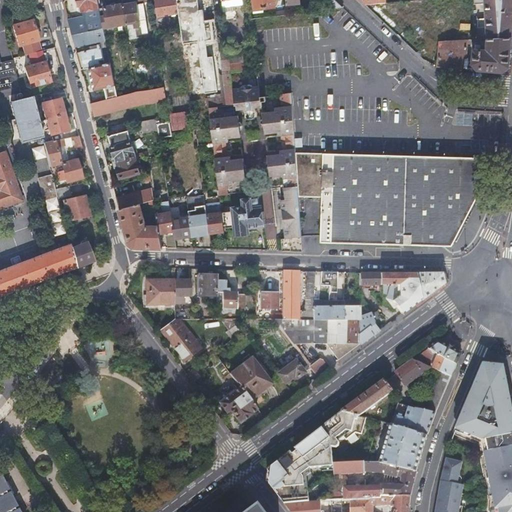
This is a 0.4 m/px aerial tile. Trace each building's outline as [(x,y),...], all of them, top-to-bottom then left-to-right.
[(0,0),(0,207),(22,199),(6,150),(0,151),(0,0)] [(107,49),(102,25),(98,7),(96,0),(77,0),(78,6),(80,6),(83,16),(69,20),(76,47),(98,42),(99,47),(78,53),(82,69),(90,67),(105,64),(104,60),(108,58),(106,49),(107,49)] [(178,12),(176,0),(155,0),(158,15),(178,12)] [(188,0),(176,0),(178,12),(190,10),(188,0)] [(243,0),(222,0),(225,19),(238,17),(236,5),(244,4),(243,0)] [(273,0),(253,0),(255,8),(274,6),(273,0)] [(327,0),(326,9),(329,8),(344,7),(336,0),(327,0)] [(422,14),(443,13),(442,0),(424,0),(424,1),(400,3),(400,5),(398,7),(398,10),(402,10),(403,24),(423,23),(422,14)] [(442,0),(443,13),(444,43),(466,41),(474,41),(472,18),(471,8),(468,3),(463,3),(463,0),(442,0)] [(486,28),(487,39),(511,37),(511,31),(511,0),(472,0),(473,5),(484,4),(485,10),(482,10),(482,15),(485,14),(485,19),(476,20),(476,28),(486,28)] [(137,1),(123,3),(125,21),(134,19),(135,25),(141,23),(137,1)] [(386,10),(385,2),(365,3),(374,12),(386,10)] [(102,25),(125,21),(123,3),(98,7),(102,25)] [(34,18),(24,21),(13,24),(18,45),(23,43),(26,54),(30,53),(43,50),(39,39),(40,39),(34,18)] [(511,37),(487,39),(486,50),(479,50),(479,46),(474,46),(473,64),(476,71),(503,72),(509,67),(511,37)] [(466,41),(444,43),(442,43),(442,69),(462,70),(463,60),(465,60),(466,41)] [(33,64),(29,65),(25,66),(31,87),(51,81),(43,50),(30,53),(33,64)] [(0,73),(15,70),(12,56),(1,59),(0,59),(0,73)] [(232,71),(230,62),(230,57),(221,58),(227,104),(236,102),(234,85),(232,71)] [(244,60),(230,62),(232,71),(245,69),(244,60)] [(110,62),(105,64),(90,67),(92,79),(95,90),(115,85),(110,62)] [(0,86),(18,83),(15,70),(0,73),(0,86)] [(267,94),(261,94),(260,82),(234,85),(236,102),(238,102),(238,105),(245,104),(245,108),(249,108),(249,110),(253,110),(253,107),(256,106),(256,103),(263,102),(262,98),(268,98),(267,94)] [(136,90),(127,93),(118,96),(91,103),(95,118),(166,99),(164,86),(136,90)] [(54,91),(54,94),(55,97),(61,94),(68,95),(66,88),(54,91)] [(284,251),(304,251),(300,195),(300,194),(297,151),(292,90),(281,92),(283,104),(276,105),(277,109),(264,111),(266,131),(276,130),(276,126),(279,126),(279,130),(279,134),(283,133),(285,149),(281,149),(282,153),(282,157),(279,157),(279,153),(269,154),(272,175),(285,174),(285,177),(289,177),(290,186),(286,186),(287,196),(283,197),(288,239),(283,239),(284,248),(284,251)] [(21,144),(42,138),(32,97),(10,103),(21,144)] [(45,119),(63,114),(59,98),(41,103),(45,119)] [(234,179),(248,178),(245,157),(235,158),(235,162),(232,162),(232,158),(231,154),(229,155),(227,139),(230,139),(229,135),(229,132),(232,131),(232,135),(243,134),(240,112),(227,114),(226,110),(220,111),(219,105),(209,106),(213,136),(213,141),(220,196),(229,194),(228,185),(235,184),(234,179)] [(170,113),(171,121),(172,129),(193,125),(191,110),(170,113)] [(67,130),(63,114),(45,119),(49,135),(67,130)] [(158,129),(157,128),(156,122),(155,117),(137,121),(139,132),(158,129)] [(65,132),(66,137),(79,133),(77,125),(69,131),(65,132)] [(117,163),(148,155),(147,151),(141,153),(140,150),(136,151),(130,130),(110,136),(117,163)] [(53,140),(44,143),(50,166),(60,163),(55,143),(64,141),(67,149),(82,145),(79,133),(66,137),(53,140)] [(213,141),(213,136),(196,138),(197,144),(213,141)] [(457,239),(467,218),(480,191),(481,151),(472,151),(471,156),(297,151),(300,194),(300,195),(323,195),(322,240),(454,245),(457,239)] [(148,159),(148,155),(117,163),(122,179),(142,173),(139,164),(143,163),(143,159),(148,159)] [(56,172),(57,177),(58,181),(65,179),(66,181),(80,177),(76,158),(60,163),(62,171),(56,172)] [(58,195),(52,174),(38,177),(44,199),(58,195)] [(120,209),(141,204),(150,201),(155,199),(153,188),(117,198),(120,209)] [(233,210),(222,212),(223,228),(235,226),(236,234),(248,232),(247,227),(263,225),(259,191),(250,193),(250,199),(244,199),(245,206),(232,208),(233,210)] [(63,200),(65,211),(68,221),(89,215),(84,194),(63,200)] [(46,200),(59,247),(71,243),(58,197),(46,200)] [(153,221),(158,220),(157,213),(155,199),(150,201),(153,221)] [(158,220),(159,225),(160,234),(175,232),(173,218),(170,200),(162,202),(164,211),(157,213),(158,220)] [(187,204),(189,216),(193,236),(210,234),(207,214),(205,201),(187,204)] [(206,204),(207,214),(210,234),(224,232),(223,228),(222,212),(221,202),(206,204)] [(146,225),(141,204),(120,209),(128,241),(135,247),(163,248),(160,234),(159,225),(146,225)] [(189,216),(173,218),(175,232),(176,234),(176,238),(193,236),(189,216)] [(178,248),(176,238),(176,234),(167,235),(169,248),(178,248)] [(93,261),(90,251),(87,241),(81,243),(81,245),(72,248),(77,267),(93,261)] [(0,295),(77,267),(71,243),(59,247),(24,260),(21,253),(12,255),(15,263),(0,268),(0,295)] [(300,271),(292,271),(283,270),(283,319),(299,319),(300,271)] [(315,271),(307,271),(306,319),(315,319),(315,305),(315,271)] [(360,284),(379,284),(399,284),(402,292),(397,294),(399,299),(395,302),(404,316),(442,296),(445,282),(440,271),(360,272),(360,284)] [(322,285),(325,285),(329,285),(338,285),(339,272),(321,272),(322,285)] [(216,295),(216,293),(216,279),(216,274),(198,274),(197,295),(216,295)] [(174,303),(174,280),(146,279),(147,302),(174,303)] [(235,309),(235,308),(235,307),(242,307),(243,294),(235,294),(235,291),(227,291),(227,288),(223,288),(223,279),(216,279),(216,293),(221,293),(221,309),(235,309)] [(189,297),(189,288),(189,280),(174,280),(174,303),(182,303),(182,296),(189,297)] [(261,292),(261,299),(261,307),(277,307),(278,292),(261,292)] [(315,319),(328,319),(328,305),(315,305),(315,319)] [(328,319),(344,319),(344,305),(328,305),(328,319)] [(344,319),(359,319),(359,315),(359,306),(344,305),(344,319)] [(174,318),(178,318),(192,318),(193,309),(174,309),(174,318)] [(359,315),(359,319),(358,342),(358,343),(358,345),(371,336),(380,331),(373,322),(371,312),(359,315)] [(178,318),(174,318),(160,329),(183,359),(200,346),(178,318)] [(233,319),(227,319),(221,319),(229,329),(225,332),(231,339),(242,331),(233,319)] [(293,343),(315,342),(315,319),(306,319),(299,319),(283,319),(275,319),(293,343)] [(328,319),(315,319),(315,342),(358,342),(359,319),(344,319),(328,319)] [(435,352),(439,354),(456,363),(457,362),(461,353),(450,347),(438,341),(428,349),(435,352)] [(430,366),(435,352),(428,349),(414,359),(430,366)] [(295,358),(294,357),(293,356),(281,364),(283,366),(276,371),(283,381),(294,374),(296,376),(309,366),(307,363),(301,354),(295,358)] [(433,367),(437,369),(451,375),(452,374),(456,363),(439,354),(433,367)] [(240,387),(249,399),(272,382),(252,356),(229,372),(240,387)] [(314,358),(307,363),(309,366),(316,375),(323,370),(314,358)] [(406,386),(430,366),(414,359),(395,373),(401,381),(406,386)] [(502,366),(483,364),(468,402),(456,429),(486,441),(502,437),(502,434),(511,432),(511,431),(511,406),(504,367),(502,366)] [(202,373),(196,366),(186,373),(192,381),(202,373)] [(418,400),(416,406),(436,412),(447,384),(451,375),(437,369),(424,402),(418,400)] [(342,413),(350,415),(359,418),(392,392),(384,381),(342,413)] [(412,393),(406,386),(401,381),(394,387),(405,399),(412,393)] [(255,407),(249,399),(240,387),(220,402),(226,411),(230,409),(239,421),(250,413),(249,412),(255,407)] [(394,415),(390,427),(427,437),(436,412),(416,406),(411,421),(394,415)] [(360,435),(365,419),(359,418),(350,415),(342,413),(339,415),(288,454),(274,466),(278,470),(332,466),(331,448),(335,450),(338,448),(338,444),(336,440),(341,436),(344,440),(354,433),(360,435)] [(382,424),(390,427),(394,415),(385,413),(382,424)] [(390,427),(380,463),(416,473),(416,472),(427,437),(390,427)] [(489,453),(511,447),(511,431),(511,432),(502,434),(502,437),(486,441),(489,453)] [(511,511),(511,447),(489,453),(492,467),(490,467),(498,510),(501,509),(501,511),(511,511)] [(462,462),(446,458),(443,469),(438,496),(435,511),(463,511),(463,484),(456,483),(462,462)] [(333,495),(334,501),(382,499),(381,497),(411,496),(416,473),(380,463),(334,466),(334,477),(365,475),(365,474),(383,475),(400,479),(399,486),(379,487),(379,488),(342,490),(342,495),(333,495)] [(310,470),(334,468),(334,466),(332,466),(278,470),(274,466),(267,471),(266,479),(285,504),(308,503),(308,494),(304,494),(304,488),(300,488),(295,481),(310,470)] [(5,485),(0,474),(0,511),(18,511),(12,500),(5,485)] [(373,511),(374,511),(374,506),(391,505),(391,506),(395,507),(394,511),(408,511),(409,506),(411,496),(381,497),(382,499),(334,501),(320,502),(320,511),(373,511)]
